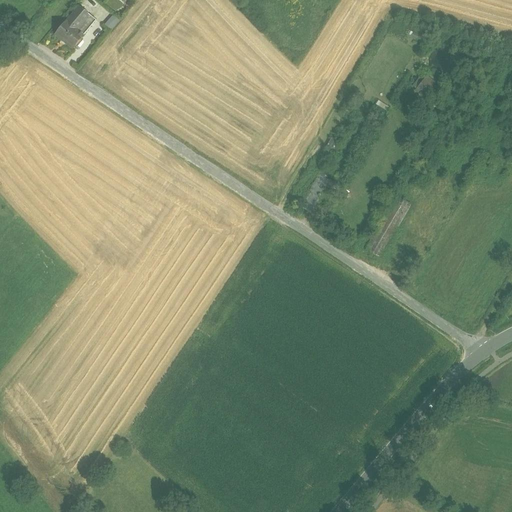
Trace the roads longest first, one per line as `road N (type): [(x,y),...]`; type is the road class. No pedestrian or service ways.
road 1 (unclassified): [(0,24),(484,352)]
road 2 (secondary): [(340,511),(484,352)]
